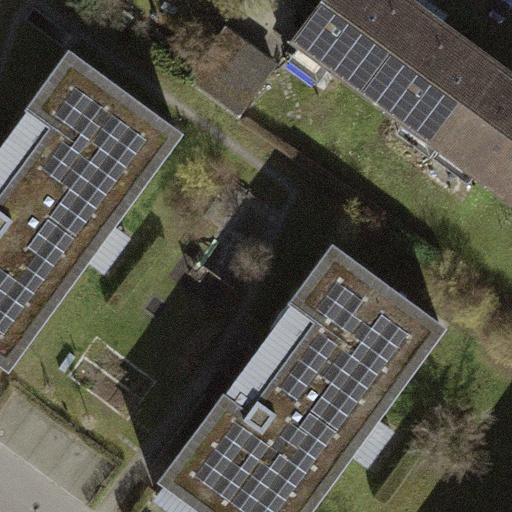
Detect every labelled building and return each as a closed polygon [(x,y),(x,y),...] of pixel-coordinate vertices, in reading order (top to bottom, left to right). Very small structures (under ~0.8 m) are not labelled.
[(511,65),(422,0),(342,0),(309,45),(321,53),(303,77),(329,96),(346,72),(416,123),(409,133),(434,152),(441,142),(458,154),(511,81),(511,65)] [(286,77),(232,37),(196,86),(249,126),(286,77)] [(0,354),(28,375),(104,272),(119,283),(147,246),(133,235),(198,146),(84,62),(0,175),(0,354)] [(511,81),(458,154),(446,171),(483,199),(496,182),(511,194),(511,81)] [(335,511),(369,468),(385,480),(415,440),(398,428),(467,336),(352,251),(178,485),(183,489),(173,502),(187,511),(335,511)]
